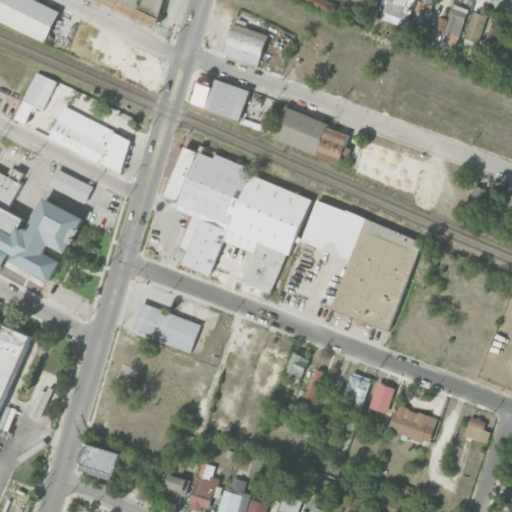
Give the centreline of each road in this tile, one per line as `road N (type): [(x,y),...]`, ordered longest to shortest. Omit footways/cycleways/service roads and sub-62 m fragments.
road 1 (secondary): [(200,0),(49,511)]
road 2 (residential): [(125,260),(511,407)]
road 3 (residential): [(185,55),(511,172)]
road 4 (residential): [(143,198),(0,123)]
road 5 (residential): [(185,55),(65,0)]
